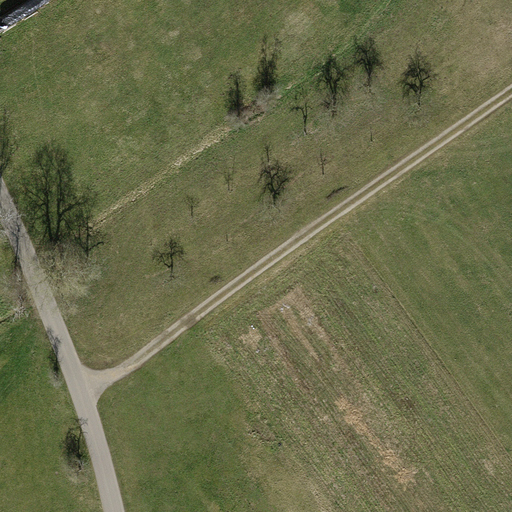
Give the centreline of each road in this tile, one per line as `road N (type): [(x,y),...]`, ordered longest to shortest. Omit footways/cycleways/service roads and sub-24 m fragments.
road 1 (track): [(511,92),(83,397)]
road 2 (unclassified): [(115,511),(83,397),(0,194)]
